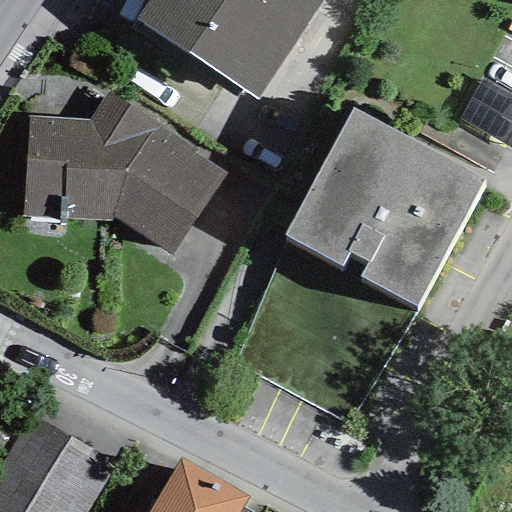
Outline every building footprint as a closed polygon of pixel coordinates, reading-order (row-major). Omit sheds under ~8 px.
[(324,0),(148,0),(135,20),(256,100),(324,0)] [(27,117),(22,218),(109,222),(112,218),(170,255),(226,173),(193,155),(196,151),(108,93),(88,121),(27,117)] [(485,180),(352,109),(284,236),(418,307),(485,180)] [(0,511),(86,511),(116,463),(32,415),(0,465),(0,511)] [(238,511),(247,498),(180,459),(147,511),(238,511)]
